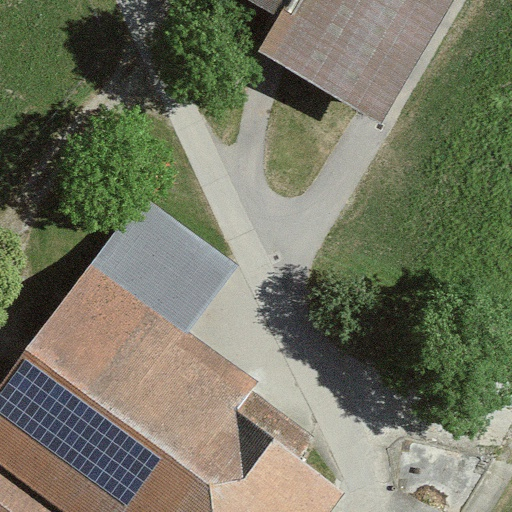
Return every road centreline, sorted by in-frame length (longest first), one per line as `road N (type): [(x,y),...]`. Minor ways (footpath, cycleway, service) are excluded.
road 1 (residential): [(137,0),(327,390)]
road 2 (track): [(327,390),(511,401)]
road 3 (track): [(327,390),(371,469),(349,511)]
